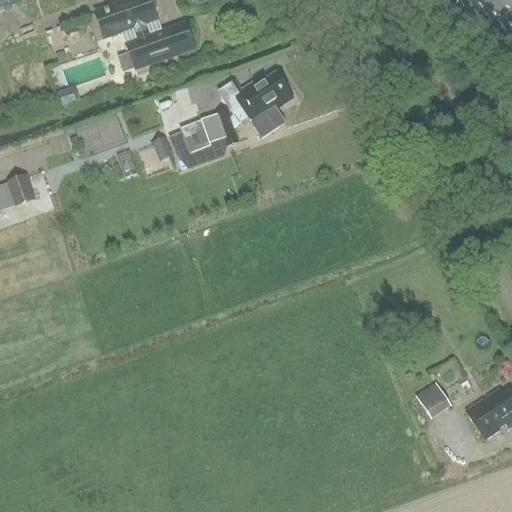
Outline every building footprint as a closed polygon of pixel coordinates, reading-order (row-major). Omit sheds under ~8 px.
[(0,0),(0,5),(4,5),(6,12),(34,2),(33,0),(0,0)] [(137,71),(195,50),(186,26),(152,39),(147,25),(157,21),(154,13),(158,12),(155,4),(152,6),(149,0),(140,0),(96,16),(105,40),(134,30),(139,43),(128,47),(137,71)] [(64,35),(67,43),(74,44),(81,42),(85,37),(83,29),(76,27),(69,30),(64,35)] [(236,129),(249,120),(253,126),(294,100),(277,75),(256,88),(254,84),(241,93),(235,84),(220,94),(235,117),(230,120),(236,129)] [(75,89),(56,96),(61,110),(81,103),(75,89)] [(167,138),(177,162),(210,148),(209,146),(224,140),(227,149),(239,145),(227,111),(216,115),(217,116),(202,121),(180,131),(181,133),(167,138)] [(153,144),(160,164),(173,159),(165,140),(153,144)] [(28,178),(0,186),(0,213),(36,202),(28,178)] [(452,408),(436,385),(416,399),(433,422),(452,408)] [(509,431),(511,428),(511,394),(511,392),(505,396),(501,390),(466,414),(485,442),(507,427),(509,431)]
